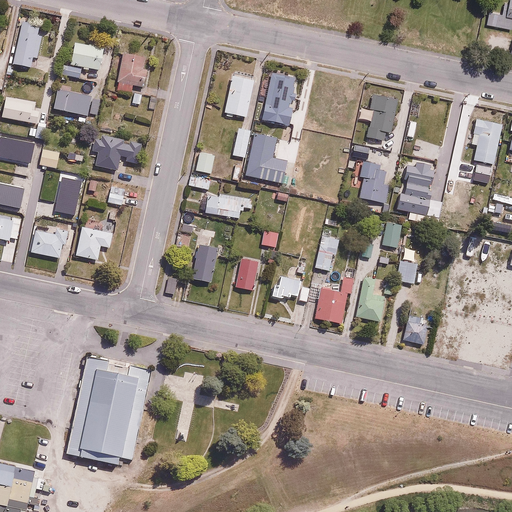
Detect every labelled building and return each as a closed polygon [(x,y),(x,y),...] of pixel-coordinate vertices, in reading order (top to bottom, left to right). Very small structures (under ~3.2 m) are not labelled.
[(490,10),(487,25),(511,30),(511,0),(510,0),(507,0),(501,0),(499,11),(490,10)] [(38,59),(45,25),(21,19),(11,63),(31,68),(33,58),(38,59)] [(105,47),(76,42),(72,66),(101,71),(105,47)] [(143,68),(145,56),(122,53),(117,89),(132,91),(133,85),(145,87),(148,69),(143,68)] [(69,65),(66,74),(80,78),(82,69),(69,65)] [(257,75),(235,70),(225,113),(247,118),(257,75)] [(289,105),(295,80),(272,74),(260,120),(291,128),(297,107),(289,105)] [(73,81),(71,87),(85,90),(87,84),(73,81)] [(141,105),(143,93),(134,91),(131,103),(141,105)] [(391,135),(400,102),(374,96),(370,110),(374,111),(367,138),(386,143),(389,135),(391,135)] [(40,120),(42,111),(34,109),(35,103),(6,97),(2,119),(35,125),(33,137),(45,140),(49,122),(40,120)] [(481,135),(476,163),(496,167),(504,125),(474,119),(472,133),(481,135)] [(421,124),(411,121),(407,137),(416,140),(421,124)] [(253,129),(237,127),(233,155),(249,158),(253,129)] [(100,152),(98,166),(118,170),(121,155),(130,157),(130,148),(126,141),(121,137),(115,135),(108,135),(100,139),(96,145),(94,151),(100,152)] [(62,149),(42,145),(38,163),(58,167),(62,149)] [(355,148),(353,156),(367,159),(369,151),(355,148)] [(70,152),(68,158),(83,162),(85,156),(70,152)] [(216,160),(198,157),(196,173),(214,175),(216,160)] [(376,162),(363,160),(361,178),(365,179),(362,198),(388,202),(391,185),(384,184),(386,172),(375,170),(376,162)] [(437,169),(409,162),(398,206),(442,217),(446,202),(430,198),(437,169)] [(473,168),(453,162),(448,177),(469,183),(473,168)] [(210,181),(190,177),(188,187),(208,191),(210,181)] [(290,192),(277,189),(274,200),(287,203),(290,192)] [(246,208),(252,209),(254,198),(208,192),(205,213),(241,218),(242,211),(245,211),(246,208)] [(80,202),(69,201),(68,214),(79,216),(80,202)] [(21,218),(0,214),(0,243),(1,244),(2,240),(10,241),(10,238),(17,239),(21,218)] [(397,248),(402,226),(388,223),(383,245),(397,248)] [(196,228),(181,225),(180,231),(194,234),(196,228)] [(214,227),(202,228),(203,238),(215,237),(214,227)] [(112,233),(81,228),(76,255),(98,259),(100,246),(109,248),(112,233)] [(54,233),(36,230),(33,252),(61,256),(62,244),(66,245),(68,231),(55,229),(54,233)] [(279,235),(267,230),(262,244),(274,248),(279,235)] [(339,240),(321,237),(320,244),(316,243),(315,251),(319,252),(316,268),(331,271),(334,254),(336,255),(339,240)] [(360,238),(355,252),(370,258),(376,244),(360,238)] [(217,248),(200,244),(194,272),(201,273),(200,278),(210,280),(217,248)] [(263,260),(244,255),(236,287),(255,292),(263,260)] [(419,263),(402,259),(398,279),(415,282),(419,263)] [(454,260),(452,268),(462,271),(464,262),(454,260)] [(310,288),(300,287),(301,277),(281,274),(279,286),(275,286),(273,296),(284,298),(285,296),(298,298),(298,300),(309,302),(310,297),(318,298),(320,282),(312,281),(310,288)] [(460,279),(445,275),(440,294),(455,298),(460,279)] [(342,292),(323,287),(314,317),(340,325),(349,293),(352,294),(356,280),(346,277),(342,292)] [(179,281),(167,279),(165,292),(176,294),(179,281)] [(378,282),(364,279),(355,315),(381,321),(387,297),(375,295),(378,282)] [(450,305),(437,302),(432,323),(445,326),(450,305)] [(430,322),(407,318),(403,340),(426,344),(430,322)] [(144,375),(82,361),(60,456),(122,470),(144,375)] [(21,511),(28,481),(0,474),(0,511),(21,511)]
